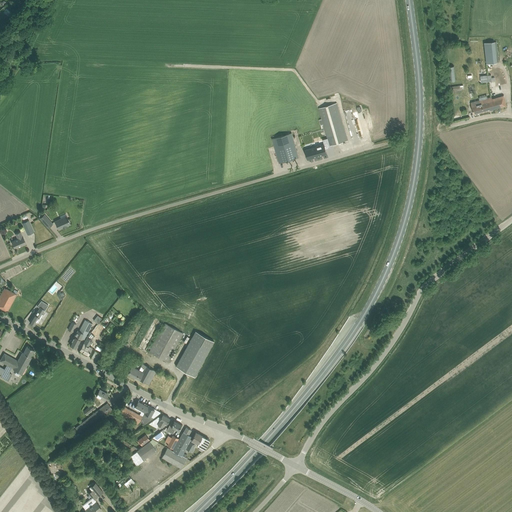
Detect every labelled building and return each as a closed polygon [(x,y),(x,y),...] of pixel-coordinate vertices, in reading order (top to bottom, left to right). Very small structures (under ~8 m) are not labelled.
[(486,63),(497,62),(494,42),(484,43),(486,63)] [(474,113),(483,111),(506,105),(503,95),(492,99),(491,97),(480,101),(479,100),(471,102),(474,113)] [(324,124),(328,140),(330,145),(346,141),(335,103),(319,108),(322,119),(319,119),(321,125),(324,124)] [(321,128),(313,131),(314,134),(308,136),(310,142),(321,138),(320,134),(323,133),(321,128)] [(292,133),(272,138),(277,158),(279,163),(299,157),(292,133)] [(324,144),(314,147),(317,156),(327,154),(324,144)] [(314,147),(305,150),(307,159),(317,156),(314,147)] [(52,224),(44,214),(41,211),(39,216),(40,218),(48,227),(52,224)] [(67,216),(55,221),(58,229),(63,227),(63,228),(67,226),(67,225),(70,224),(67,216)] [(34,232),(32,227),(29,220),(22,223),(27,235),(34,232)] [(12,241),(13,243),(15,248),(26,243),(23,237),(21,232),(16,234),(18,239),(12,241)] [(0,296),(0,307),(7,311),(17,294),(5,288),(0,296)] [(34,325),(36,322),(38,323),(43,314),(42,313),(44,310),(45,311),(48,305),(41,300),(37,306),(40,308),(35,315),(34,314),(30,322),(34,325)] [(88,331),(91,327),(93,324),(85,320),(79,331),(78,330),(70,344),(76,348),(81,338),(84,339),(88,331)] [(72,332),(76,324),(72,322),(68,330),(72,332)] [(149,351),(151,353),(168,362),(183,333),(165,323),(151,347),(149,346),(148,348),(150,349),(149,351)] [(88,354),(92,348),(88,346),(92,339),(94,335),(96,337),(100,333),(101,330),(97,327),(95,329),(91,333),(90,333),(88,337),(87,337),(80,350),(88,354)] [(214,341),(195,331),(176,366),(194,376),(214,341)] [(23,352),(18,361),(14,368),(13,369),(22,374),(29,361),(31,357),(31,356),(34,350),(27,346),(23,352)] [(8,380),(12,374),(9,372),(12,367),(14,368),(18,361),(4,353),(0,361),(7,364),(1,376),(8,380)] [(145,382),(149,384),(156,371),(142,364),(139,370),(132,366),(128,373),(145,383),(145,382)] [(105,400),(105,399),(108,394),(103,392),(104,391),(100,389),(96,396),(105,400)] [(139,421),(145,424),(160,413),(148,406),(138,401),(134,408),(141,412),(139,414),(122,405),(118,413),(138,424),(139,421)] [(108,403),(104,406),(75,428),(80,434),(109,413),(113,410),(108,403)] [(86,415),(94,408),(91,404),(83,410),(86,415)] [(158,417),(153,421),(158,423),(158,424),(162,426),(164,422),(166,424),(170,418),(163,414),(161,418),(158,417)] [(174,420),(173,423),(171,422),(167,430),(173,433),(175,429),(178,430),(181,424),(174,420)] [(182,456),(185,449),(186,448),(192,436),(189,434),(191,430),(186,427),(173,450),(172,452),(182,456)] [(210,440),(197,432),(196,432),(191,440),(191,439),(192,436),(186,448),(192,452),(195,448),(194,448),(196,443),(197,444),(197,445),(205,449),(210,440)] [(146,435),(138,440),(142,445),(149,439),(146,435)] [(173,435),(167,445),(173,449),(179,438),(173,435)] [(156,450),(153,445),(158,442),(152,439),(150,441),(139,449),(134,446),(127,450),(130,455),(137,464),(156,450)] [(162,457),(181,468),(186,458),(182,456),(172,452),(173,450),(167,447),(162,457)] [(115,458),(117,461),(125,454),(123,452),(115,458)] [(124,483),(128,488),(135,482),(131,477),(124,483)] [(94,499),(103,492),(95,482),(90,487),(92,490),(89,493),(92,498),(82,505),(86,509),(87,511),(95,511),(101,508),(96,501),(94,499)]
